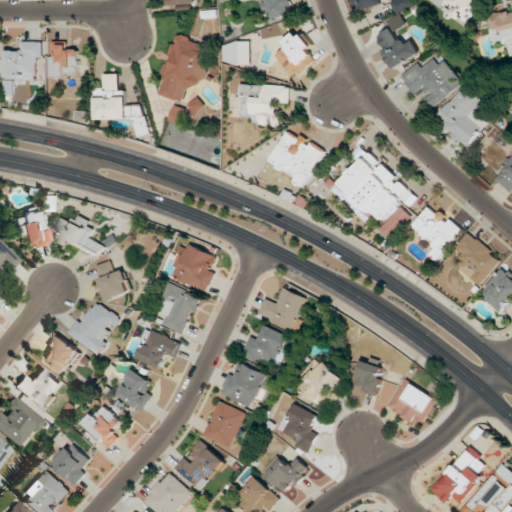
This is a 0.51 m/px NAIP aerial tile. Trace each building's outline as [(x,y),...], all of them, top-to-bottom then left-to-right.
[(272,18),(295,15),(292,0),(261,0),(263,10),(270,9),(272,18)] [(357,0),(360,10),(384,5),(382,0),(357,0)] [(393,0),(398,13),(416,6),(413,0),(393,0)] [(475,0),(449,0),(443,9),(459,21),(462,17),(470,22),(482,5),(476,0),(475,0)] [(496,46),(510,42),(511,48),(511,47),(511,2),(511,10),(488,17),(496,46)] [(414,40),(405,45),(394,27),(378,37),(396,68),(422,53),(414,40)] [(317,59),(309,49),(312,47),(299,30),(285,41),(289,46),(277,55),(295,77),(317,59)] [(206,44),(178,35),(175,44),(173,44),(170,51),(164,72),(164,83),(160,94),(174,99),(178,99),(184,101),(187,92),(186,87),(200,87),(207,66),(206,44)] [(5,79),(37,79),(37,57),(43,57),(43,42),(22,41),(22,50),(6,50),(5,79)] [(53,78),(67,78),(68,72),(80,73),(80,49),(68,49),(68,41),(53,41),(53,78)] [(439,54),(423,67),(419,62),(402,77),(416,94),(423,88),(429,95),(424,100),(432,109),(463,84),(439,54)] [(143,105),(129,105),(128,100),(128,91),(121,91),(120,74),(105,74),(105,88),(97,90),(98,119),(136,119),(136,127),(139,137),(151,133),(143,105)] [(292,87),(244,84),(242,121),(278,123),(279,102),(291,103),(292,87)] [(439,118),(455,130),(452,134),(468,148),(489,122),(475,110),(483,101),(465,86),(439,118)] [(203,101),(193,99),(190,109),(174,105),(170,121),(196,128),(203,101)] [(326,150),(312,142),(312,143),(288,130),(270,163),(298,178),(295,183),(305,188),(326,150)] [(360,162),(368,153),(361,146),(352,155),(360,162)] [(340,184),(381,223),(403,200),(410,207),(419,198),(398,179),(399,178),(383,162),(382,163),(370,152),(340,184)] [(511,159),(496,178),(511,192),(511,159)] [(390,238),(411,215),(401,206),(380,230),(390,238)] [(463,228),(440,212),(439,214),(428,206),(414,226),(436,243),(429,253),(439,261),(463,228)] [(22,233),(26,249),(46,244),(39,211),(13,217),(16,235),(22,233)] [(91,238),(97,226),(78,216),(75,222),(63,216),(54,235),(98,257),(104,244),(91,238)] [(481,284),(503,261),(471,232),(457,247),(464,254),(457,262),(481,284)] [(20,260),(0,241),(0,274),(4,277),(20,260)] [(217,272),(213,270),(219,256),(190,244),(177,275),(210,288),(217,272)] [(116,273),(112,260),(97,265),(101,278),(98,279),(106,301),(132,292),(125,270),(116,273)] [(501,312),(511,300),(511,269),(507,265),(481,293),(501,312)] [(203,295),(170,283),(160,312),(168,314),(164,326),(185,333),(193,310),(197,312),(203,295)] [(267,298),(260,314),(294,329),(308,297),(285,287),(278,303),(267,298)] [(121,319),(97,300),(72,333),(99,354),(108,343),(104,340),(121,319)] [(292,335),(266,325),(260,340),(251,336),(244,353),(279,367),(292,335)] [(182,344),(150,328),(136,356),(161,369),(168,354),(175,358),(182,344)] [(80,349),(56,334),(41,359),(65,374),(80,349)] [(317,357),(296,382),(323,405),(344,381),(317,357)] [(378,396),(387,368),(364,360),(356,384),(366,387),(364,391),(378,396)] [(270,375),(242,363),(236,376),(231,374),(222,393),(255,408),(270,375)] [(14,387),(43,409),(62,383),(41,367),(31,380),(24,374),(14,387)] [(146,391),(152,380),(133,369),(119,396),(145,410),(153,395),(146,391)] [(414,423),(418,418),(425,423),(439,400),(407,379),(389,407),(414,423)] [(0,432),(21,446),(32,429),(37,432),(45,420),(13,399),(3,414),(0,412),(0,432)] [(247,412),(220,401),(205,436),(232,448),(247,412)] [(320,434),(312,430),(320,416),(297,403),(290,416),(287,414),(279,429),(299,440),(296,446),(310,453),(320,434)] [(123,423),(106,404),(86,423),(110,448),(122,437),(115,430),(123,423)] [(0,466),(12,447),(0,439),(0,466)] [(87,473),(83,469),(92,459),(73,442),(54,464),(77,485),(87,473)] [(176,468),(199,489),(225,460),(205,442),(189,460),(186,458),(176,468)] [(461,503),(491,468),(469,449),(433,490),(449,504),(455,497),(461,503)] [(285,491),(293,483),(295,486),(311,469),(299,457),(290,466),(279,456),(265,471),(285,491)] [(511,470),(504,463),(463,511),(511,511),(511,505),(510,504),(511,501),(511,470)] [(21,498),(35,511),(52,511),(71,491),(47,469),(21,498)] [(175,511),(193,493),(172,472),(146,499),(158,511),(175,511)] [(243,506),(253,511),(256,505),(270,511),(272,511),(282,494),(254,479),(245,495),(248,496),(243,506)]
